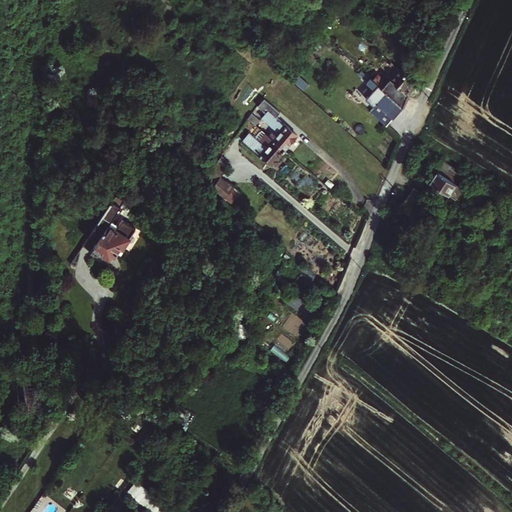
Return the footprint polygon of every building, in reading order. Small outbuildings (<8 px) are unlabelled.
[(403,106),(413,82),(398,68),(389,78),(385,82),(378,74),(375,77),(373,74),(370,77),(402,106),(403,106)] [(369,111),(385,125),(402,106),(370,77),(366,73),(362,77),(367,81),(366,82),(374,89),(365,98),(374,106),(369,111)] [(274,127),(268,134),(285,149),(297,134),(276,115),(280,111),(264,96),(258,104),(265,111),(261,115),(274,127)] [(251,111),(248,116),(255,123),(259,118),(251,111)] [(249,130),(243,138),(272,164),(285,149),(268,134),(265,131),(259,139),(249,130)] [(230,162),(222,156),(205,180),(214,186),(230,162)] [(462,173),(444,161),(430,183),(456,200),(460,192),(463,194),(466,191),(455,183),(462,173)] [(210,188),(203,198),(209,202),(215,191),(210,188)] [(415,188),(403,206),(417,215),(429,197),(415,188)] [(501,199),(492,193),(489,197),(498,203),(501,199)] [(125,200),(117,194),(90,235),(98,241),(95,244),(96,245),(91,252),(99,257),(104,250),(111,254),(113,252),(119,250),(123,244),(125,245),(137,226),(124,218),(120,224),(113,220),(122,206),(121,206),(125,200)] [(236,208),(223,197),(218,204),(230,214),(236,208)] [(82,364),(90,352),(78,344),(70,355),(82,364)] [(130,479),(118,510),(124,511),(145,511),(151,496),(144,494),(147,486),(130,479)]
